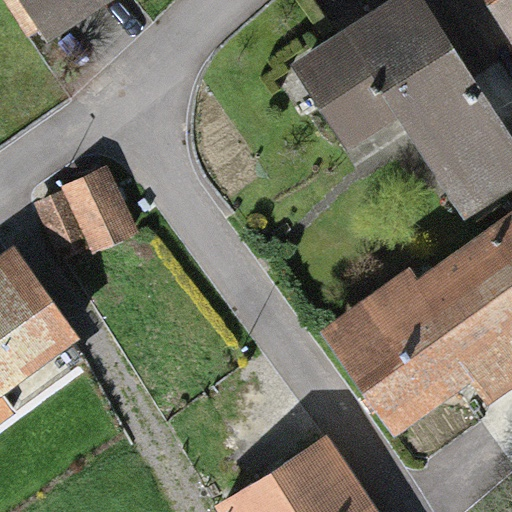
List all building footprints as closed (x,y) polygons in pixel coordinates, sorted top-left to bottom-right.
[(8,0),(43,47),(107,0),(8,0)] [(511,0),(477,0),(491,17),(511,0)] [(511,166),(406,5),(291,81),(356,178),(407,145),(462,228),(511,195),(511,166)] [(97,177),(35,216),(68,270),(131,231),(97,177)] [(511,390),(511,229),(410,301),(474,390),(487,408),(511,390)] [(28,247),(0,268),(0,435),(0,436),(109,356),(28,247)] [(392,448),(474,390),(410,301),(403,291),(321,349),(392,448)] [(350,511),(326,467),(244,511),(350,511)]
